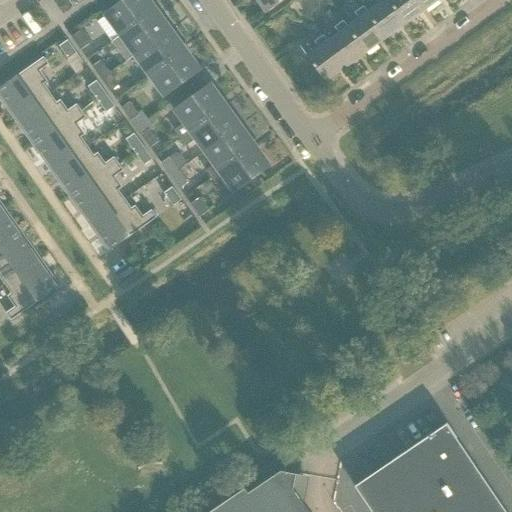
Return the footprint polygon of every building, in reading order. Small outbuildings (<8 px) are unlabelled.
[(153,11),(148,5),(150,4),(147,0),(124,0),(106,13),(121,34),(153,11)] [(256,0),(266,13),(284,0),(256,0)] [(313,0),(302,0),(300,2),(308,13),(318,6),(313,0)] [(367,12),(386,39),(406,24),(388,0),(376,0),(379,4),(368,12),(367,12)] [(388,0),(406,24),(426,9),(419,0),(388,0)] [(419,0),(426,9),(439,0),(419,0)] [(366,53),(386,39),(367,12),(368,12),(364,6),(355,13),(359,18),(348,26),(347,27),(366,53)] [(136,54),(169,30),(159,16),(157,17),(153,11),(121,34),(136,54)] [(328,41),(327,41),(346,68),(366,53),(347,27),(348,26),(344,21),(335,27),(339,32),(328,41)] [(182,51),(177,45),(179,44),(169,30),(136,54),(150,74),(182,51)] [(70,39),(80,53),(88,47),(79,33),(70,39)] [(307,56),(326,82),(346,68),(327,41),(328,41),(324,35),(315,42),(319,47),(307,56)] [(58,47),(67,60),(76,54),(66,41),(58,47)] [(182,51),(150,74),(165,95),(199,71),(188,56),(186,57),(182,51)] [(8,101),(18,116),(50,93),(43,83),(46,81),(39,71),(49,64),(44,57),(0,87),(0,96),(5,103),(8,101)] [(100,81),(108,75),(99,62),(91,68),(100,81)] [(108,75),(100,81),(109,93),(117,87),(108,75)] [(104,94),(95,82),(87,88),(96,100),(104,94)] [(223,108),(219,102),(221,100),(210,86),(176,110),(191,131),(223,108)] [(34,145),(82,110),(77,104),(67,111),(61,101),(58,103),(50,93),(18,116),(29,130),(25,133),(34,145)] [(96,100),(105,113),(113,107),(104,94),(96,100)] [(119,108),(129,122),(137,116),(128,102),(119,108)] [(206,151),(239,126),(229,112),(227,114),(223,108),(191,131),(206,151)] [(86,117),(82,110),(34,145),(42,156),(45,154),(56,169),(88,146),(80,136),(83,134),(77,124),(86,117)] [(239,126),(206,151),(220,171),(252,148),(248,142),(250,140),(239,126)] [(139,136),(149,150),(157,144),(147,130),(139,136)] [(142,147),(132,134),(124,140),(133,153),(142,147)] [(71,197),(119,163),(115,157),(105,164),(98,154),(95,156),(88,146),(56,169),(66,183),(63,186),(71,197)] [(133,153),(142,166),(151,160),(142,147),(133,153)] [(252,148),(220,171),(236,192),(269,167),(258,152),(256,154),(252,148)] [(177,171),(167,158),(159,164),(168,177),(177,171)] [(124,170),(119,163),(71,197),(80,209),(83,207),(93,221),(125,199),(118,188),(121,186),(114,177),(124,170)] [(168,177),(177,190),(186,184),(177,171),(168,177)] [(171,207),(180,201),(170,187),(162,193),(171,207)] [(125,199),(93,221),(104,236),(100,238),(109,251),(157,217),(152,210),(142,217),(135,207),(133,209),(125,199)] [(197,219),(206,213),(196,199),(188,205),(197,219)] [(0,247),(21,233),(13,221),(10,223),(0,209),(0,247)] [(0,277),(5,284),(37,261),(26,247),(30,244),(21,233),(0,247),(0,277)] [(37,261),(5,284),(12,294),(9,296),(16,306),(6,313),(11,320),(59,286),(50,274),(47,276),(37,261)] [(503,511),(445,426),(353,488),(369,511),(503,511)] [(248,493),(245,489),(210,511),(309,511),(296,492),(300,489),(303,475),(281,471),(248,493)]
